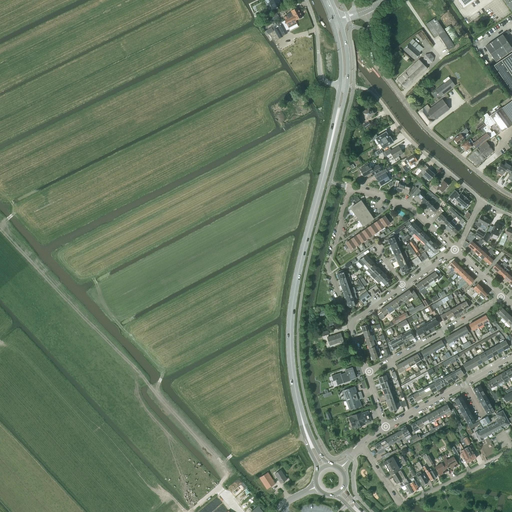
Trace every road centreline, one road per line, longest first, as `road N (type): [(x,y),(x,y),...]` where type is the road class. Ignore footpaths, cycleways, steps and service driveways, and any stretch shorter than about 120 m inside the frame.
road 1 (primary): [(302,423),(290,319),(335,122)]
road 2 (residential): [(511,196),(421,124),(377,67),(370,32)]
road 3 (residential): [(360,446),(401,507),(511,450)]
road 4 (residential): [(367,371),(502,297)]
road 5 (residential): [(480,200),(413,144),(375,95)]
road 6 (residential): [(386,428),(511,357)]
road 7 (residential): [(348,318),(331,266),(348,187)]
road 8 (residential): [(456,250),(407,204),(348,187)]
